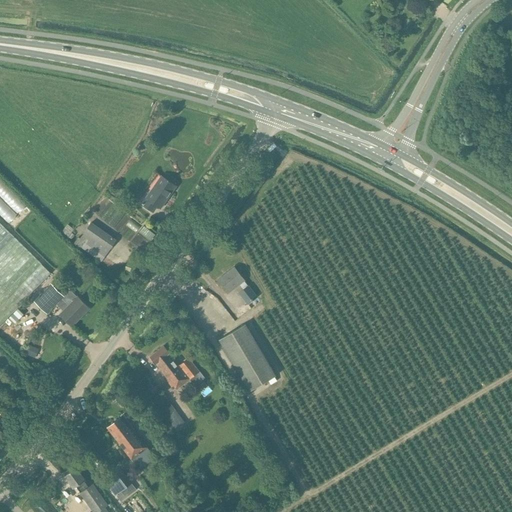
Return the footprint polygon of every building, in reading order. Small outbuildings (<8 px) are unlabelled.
[(177,186),(162,176),(142,204),(153,212),(157,206),(161,209),(177,186)] [(0,213),(10,222),(25,206),(0,183),(0,213)] [(13,225),(56,268),(71,252),(28,210),(13,225)] [(91,222),(80,238),(78,237),(74,244),(80,250),(81,248),(102,263),(105,258),(117,240),(91,222)] [(0,326),(51,273),(14,237),(0,223),(0,326)] [(67,224),(62,232),(71,239),(75,236),(69,231),(72,228),(67,224)] [(144,226),(139,233),(150,241),(155,235),(144,226)] [(248,285),(247,286),(244,281),(245,280),(235,267),(217,280),(228,294),(235,288),(239,293),(238,293),(248,305),(258,297),(248,285)] [(78,297),(69,306),(62,299),(65,296),(52,284),(34,301),(47,314),(57,305),(64,312),(61,315),(72,326),(89,308),(78,297)] [(232,321),(208,290),(191,302),(215,334),(232,321)] [(250,391),(268,381),(271,385),(277,381),(274,377),(276,376),(245,324),(219,339),(250,391)] [(26,344),(23,353),(35,358),(39,349),(26,344)] [(164,346),(150,357),(156,364),(157,364),(177,390),(190,379),(199,371),(189,358),(180,366),(170,354),(164,346)] [(162,392),(150,401),(162,418),(174,410),(162,392)] [(108,428),(131,459),(139,470),(155,457),(123,416),(108,428)] [(74,489),(76,487),(80,493),(93,511),(108,511),(105,508),(109,505),(93,483),(88,487),(84,481),(85,481),(76,468),(65,476),(74,489)] [(121,468),(104,481),(116,496),(117,495),(132,484),(132,483),(121,468)] [(133,511),(144,511),(150,509),(140,493),(127,501),(133,511)]
